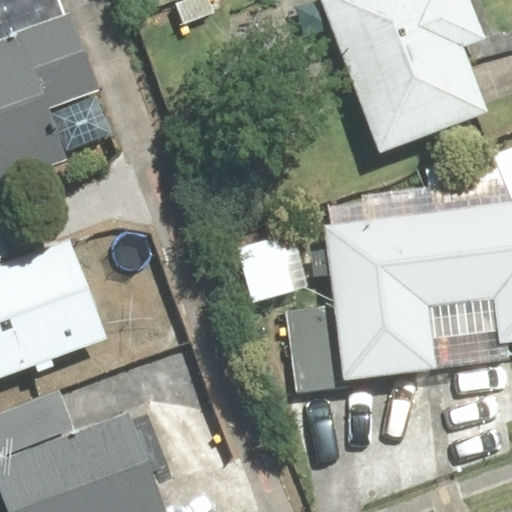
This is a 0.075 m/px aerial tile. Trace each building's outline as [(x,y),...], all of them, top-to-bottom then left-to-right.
[(330,0),(386,157),(502,117),(476,42),(494,36),(481,0),(330,0)] [(81,13),(0,43),(0,186),(88,154),(68,102),(109,87),(81,13)] [(511,195),(322,210),(336,383),(511,369),(511,365),(509,331),(511,330),(511,195)] [(80,233),(0,262),(0,383),(120,339),(80,233)] [(177,343),(135,361),(153,401),(195,382),(177,343)] [(66,382),(0,406),(0,485),(10,511),(181,511),(142,407),(84,429),(66,382)]
